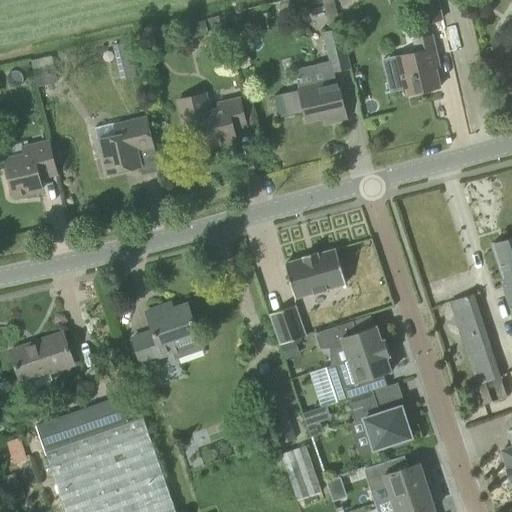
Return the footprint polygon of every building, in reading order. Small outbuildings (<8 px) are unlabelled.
[(315,8),(314,4),(312,0),(291,0),(287,1),(290,14),(315,8)] [(419,0),(425,24),(441,20),(442,20),(437,0),(419,0)] [(208,34),(205,20),(183,25),(187,39),(208,34)] [(350,67),(340,29),(323,33),(333,72),(350,67)] [(440,87),(436,70),(440,69),(433,34),(412,39),(415,51),(399,55),(408,95),(440,87)] [(58,82),(54,64),(33,69),(37,87),(58,82)] [(338,79),(299,88),(306,120),(324,116),(325,122),(347,118),(338,79)] [(234,129),(246,126),(240,98),(218,104),(219,109),(209,111),(205,94),(178,101),(184,125),(198,122),(203,146),(223,141),(224,146),(237,143),(234,129)] [(100,138),(100,139),(108,174),(140,166),(137,150),(153,147),(146,116),(96,128),(98,138),(100,138)] [(5,159),(14,196),(42,189),(39,175),(55,172),(56,174),(57,174),(49,141),(23,147),(25,155),(5,159)] [(511,236),(493,243),(504,277),(501,278),(511,313),(511,236)] [(295,298),(346,284),(336,249),(318,254),(317,252),(303,256),(304,258),(285,263),(295,298)] [(450,302),(466,351),(489,343),(473,294),(450,302)] [(141,364),(174,353),(176,358),(203,349),(199,341),(197,335),(199,334),(188,304),(167,311),(165,305),(146,312),(153,331),(132,338),(141,364)] [(305,336),(295,305),(270,314),(281,344),(305,336)] [(345,347),(349,360),(385,348),(383,343),(386,342),(385,340),(384,340),(380,328),(377,329),(376,326),(357,332),(353,320),(315,333),(320,348),(345,347)] [(75,364),(63,332),(10,351),(21,383),(75,364)] [(500,377),(489,343),(466,351),(477,384),(500,377)] [(386,353),(385,348),(349,360),(327,367),(338,402),(348,398),(373,390),(387,385),(383,374),(391,371),(390,368),(393,367),(390,355),(389,353),(386,353)] [(258,373),(280,444),(296,439),(273,368),(258,373)] [(380,413),(373,390),(348,398),(356,424),(365,421),(374,449),(393,443),(395,447),(409,442),(407,438),(411,437),(401,406),(380,413)] [(120,397),(55,419),(36,426),(66,511),(176,511),(144,416),(129,422),(120,397)] [(326,405),(303,409),(307,434),(321,431),(319,419),(328,418),(326,405)] [(511,430),(508,431),(511,442),(511,446),(502,450),(508,468),(506,469),(510,482),(511,481),(511,430)] [(296,499),(322,491),(307,443),(280,451),(296,499)] [(387,484),(391,498),(431,485),(426,468),(422,469),(420,463),(401,469),(397,458),(365,469),(372,490),(387,484)] [(339,476),(325,480),(330,498),(345,494),(339,476)] [(437,502),(431,485),(391,498),(396,511),(392,511),(424,511),(435,509),(433,503),(437,502)]
